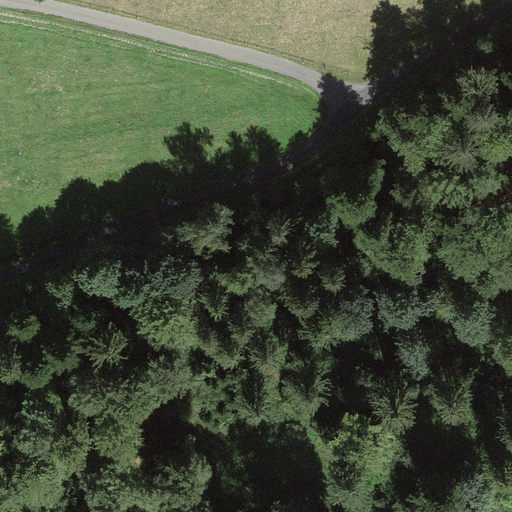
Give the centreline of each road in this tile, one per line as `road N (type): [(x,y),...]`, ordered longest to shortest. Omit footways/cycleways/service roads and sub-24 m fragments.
road 1 (residential): [(354,108),(286,158),(0,281)]
road 2 (residential): [(354,108),(312,78),(244,54),(11,0)]
road 3 (residential): [(511,8),(354,108)]
